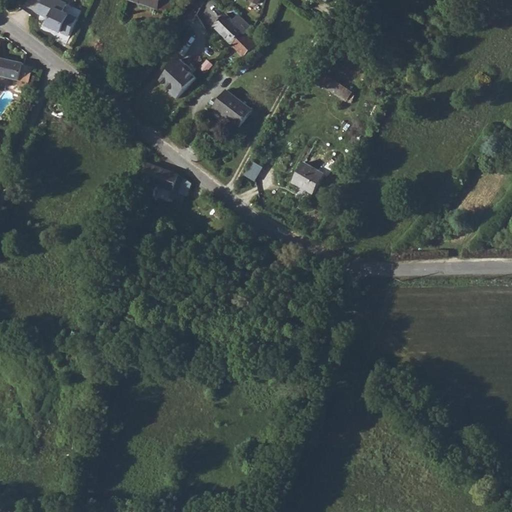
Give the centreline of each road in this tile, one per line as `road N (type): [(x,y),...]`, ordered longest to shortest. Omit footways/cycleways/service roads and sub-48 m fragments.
road 1 (tertiary): [(119,115),(257,223),(335,262),(366,270),(511,269)]
road 2 (track): [(54,61),(0,207)]
road 3 (tertiary): [(0,21),(119,115)]
road 4 (unclassified): [(204,0),(119,115)]
